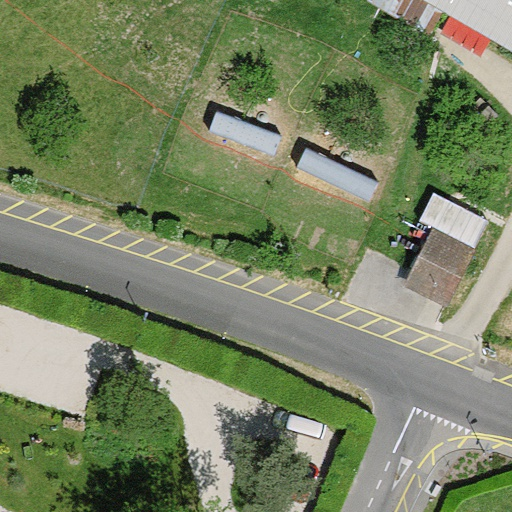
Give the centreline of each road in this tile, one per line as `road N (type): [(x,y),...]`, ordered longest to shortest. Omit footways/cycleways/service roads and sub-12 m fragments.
road 1 (tertiary): [(430,380),(0,234)]
road 2 (unclassified): [(372,511),(430,380)]
